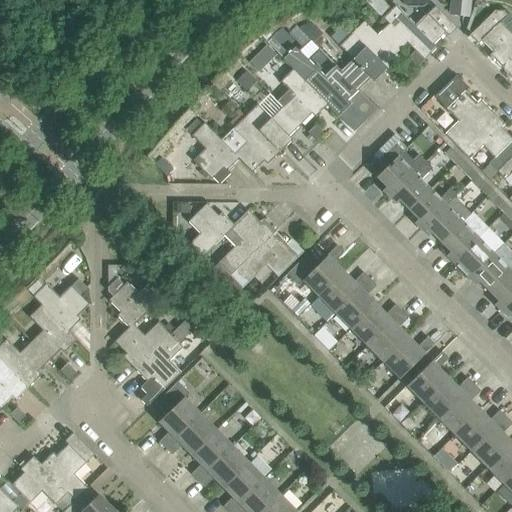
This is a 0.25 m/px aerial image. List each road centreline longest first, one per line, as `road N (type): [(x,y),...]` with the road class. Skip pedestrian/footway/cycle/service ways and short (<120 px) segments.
road 1 (tertiary): [(0,251),(236,0)]
road 2 (residential): [(511,371),(327,184)]
road 3 (unclassified): [(511,105),(460,52),(327,184)]
road 4 (tertiary): [(158,0),(0,170)]
road 5 (residential): [(98,402),(98,426),(173,511)]
